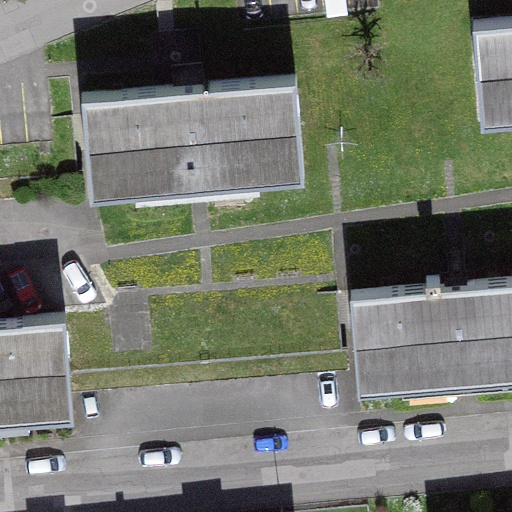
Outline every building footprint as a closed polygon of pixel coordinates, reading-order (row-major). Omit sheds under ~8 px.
[(511,17),(475,21),(483,116),(511,113),(511,17)] [(83,93),(92,188),(301,170),(293,75),(203,83),(202,70),(173,72),(174,85),(83,93)] [(0,119),(0,185),(77,179),(71,113),(0,119)] [(511,275),(350,289),(359,384),(511,370),(511,275)] [(213,300),(218,366),(342,356),(337,290),(213,300)] [(71,379),(218,366),(213,300),(63,312),(69,379),(71,379)] [(69,379),(63,312),(0,317),(0,415),(73,410),(71,379),(69,379)]
